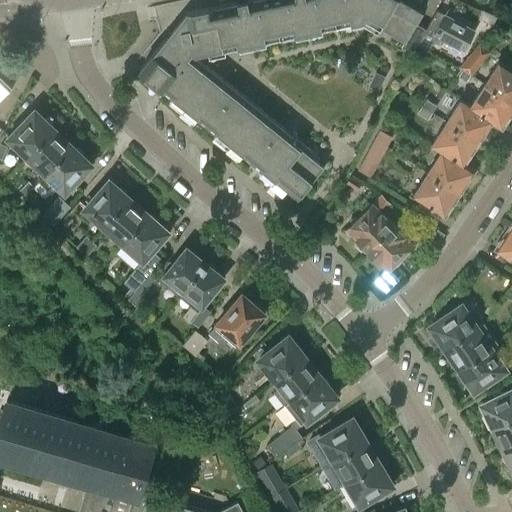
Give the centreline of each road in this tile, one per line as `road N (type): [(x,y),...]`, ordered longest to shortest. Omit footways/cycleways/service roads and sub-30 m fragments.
road 1 (residential): [(367,332),(298,263),(152,143),(86,69),(65,0)]
road 2 (residential): [(367,332),(442,264),(511,165)]
road 3 (residential): [(467,511),(367,332)]
